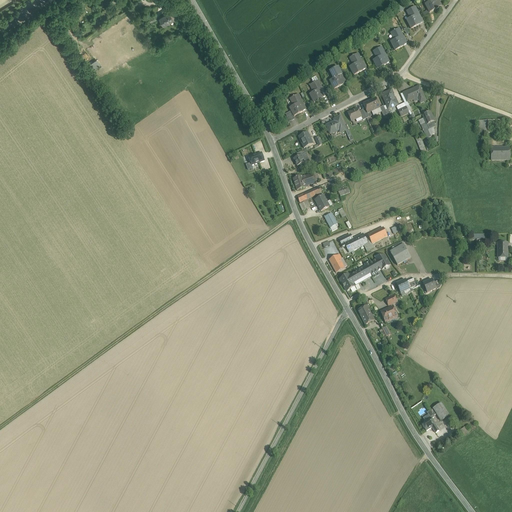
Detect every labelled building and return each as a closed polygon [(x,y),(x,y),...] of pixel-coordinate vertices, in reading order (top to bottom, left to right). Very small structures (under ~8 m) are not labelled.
[(437,0),(427,0),(429,3),(425,5),(430,13),(439,8),(438,8),(435,2),(438,1),(437,0)] [(415,8),(407,12),(411,19),(407,21),(411,29),(420,25),(420,24),(423,23),(415,8)] [(171,12),(160,18),(165,25),(175,19),(171,12)] [(399,29),(391,33),(395,40),(391,42),(395,51),(404,46),(401,40),(404,38),(399,29)] [(381,48),(374,52),(377,59),(373,61),(378,69),(387,65),(386,64),(383,58),(386,57),(381,48)] [(358,54),(350,58),(354,65),(350,67),(354,76),(363,71),(360,65),(363,63),(358,54)] [(96,61),(91,64),(95,69),(100,66),(96,61)] [(338,68),(330,72),(334,79),(330,81),(334,90),(343,85),(343,84),(343,85),(340,79),(343,77),(338,68)] [(316,77),(312,80),(312,81),(313,82),(314,84),(310,86),(314,93),(310,95),(314,103),(323,99),(323,98),(320,92),(323,91),(318,82),(316,77)] [(419,87),(409,92),(411,96),(406,98),(407,103),(408,103),(418,98),(421,104),(426,101),(419,87)] [(398,105),(391,91),(387,93),(382,95),(388,110),(398,105)] [(403,94),(400,95),(406,107),(409,106),(408,103),(407,103),(406,98),(403,94)] [(298,95),(290,99),(294,106),(290,108),(294,117),(303,112),(300,106),(303,104),(298,95)] [(376,99),(363,105),(365,109),(367,114),(368,114),(380,108),(376,99)] [(406,107),(398,111),(401,117),(409,113),(406,107)] [(356,109),(354,110),(353,112),(348,114),(351,121),(361,117),(359,112),(358,110),(356,109)] [(435,122),(430,112),(423,116),(426,123),(427,125),(429,130),(436,127),(434,122),(435,122)] [(335,122),(326,127),(330,135),(340,130),(341,133),(345,131),(339,118),(334,121),(335,122)] [(510,121),(483,121),(483,130),(483,133),(488,133),(510,133),(510,121)] [(426,123),(421,125),(423,130),(423,131),(427,139),(431,137),(428,130),(429,130),(427,125),(426,123)] [(307,133),(298,137),(304,149),(313,145),(307,133)] [(421,139),(416,140),(421,152),(426,150),(421,139)] [(510,148),(491,149),(491,161),(510,161),(510,148)] [(262,153),(249,158),(251,164),(252,166),(265,162),(262,153)] [(304,155),(301,156),(298,157),(294,159),(297,167),(305,164),(305,165),(310,163),(306,154),(304,155)] [(328,173),(323,175),(325,179),(344,172),(341,167),(336,169),(336,170),(328,173)] [(313,174),(302,178),(302,177),(293,180),(297,191),(306,188),(305,187),(316,183),(316,182),(313,174)] [(319,188),(298,197),(300,203),(321,193),(319,188)] [(324,196),(315,201),(321,212),(329,207),(324,196)] [(332,214),(325,218),(330,228),(337,225),(332,214)] [(383,229),(368,236),(369,238),(372,245),(387,237),(383,229)] [(345,244),(353,240),(350,235),(339,241),(343,248),(346,247),(345,244)] [(353,240),(345,244),(349,253),(364,246),(367,244),(365,240),(363,235),(353,240)] [(372,245),(369,238),(365,240),(367,244),(370,251),(374,249),(372,245)] [(508,243),(498,243),(498,258),(508,258),(508,243)] [(411,258),(404,245),(390,253),(397,266),(411,258)] [(339,255),(329,261),(331,264),(332,264),(338,273),(345,269),(341,262),(342,261),(339,255)] [(384,256),(376,260),(365,267),(366,268),(370,276),(381,270),(382,270),(385,268),(386,270),(390,268),(389,266),(390,265),(384,256)] [(366,268),(349,277),(348,275),(340,280),(347,292),(355,287),(354,285),(370,276),(366,268)] [(415,280),(407,283),(410,290),(409,290),(411,293),(414,292),(413,290),(418,288),(415,280)] [(432,280),(423,284),(427,294),(436,289),(434,285),(432,280)] [(406,281),(396,285),(401,294),(409,290),(410,290),(407,283),(406,281)] [(394,296),(386,300),(389,306),(397,303),(394,296)] [(370,305),(366,297),(362,299),(366,307),(367,306),(367,307),(370,305)] [(366,307),(358,311),(365,326),(374,321),(367,307),(367,306),(366,307)] [(393,307),(381,312),(386,323),(397,317),(393,307)] [(441,403),(433,409),(436,415),(441,422),(449,416),(441,403)] [(431,419),(422,425),(423,426),(422,427),(423,428),(424,428),(426,432),(432,428),(436,434),(439,431),(431,419)]
